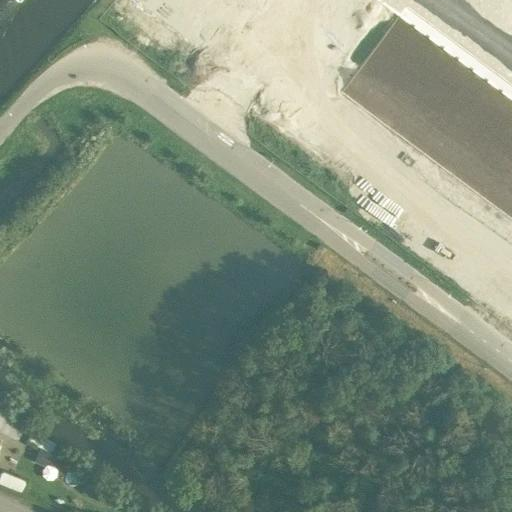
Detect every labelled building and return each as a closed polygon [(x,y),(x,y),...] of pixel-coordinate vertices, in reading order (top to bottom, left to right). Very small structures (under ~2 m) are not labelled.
[(511,0),(377,0),(511,100),(511,0)] [(379,119),(388,118),(389,129),(413,127),(412,115),(423,114),(422,101),(412,102),(411,90),(398,92),(399,104),(379,106),(380,115),(379,115),(379,119)] [(0,432),(18,441),(25,427),(22,420),(0,410),(0,432)] [(40,449),(34,461),(46,467),(52,455),(40,449)] [(89,481),(82,493),(98,502),(105,490),(89,481)]
